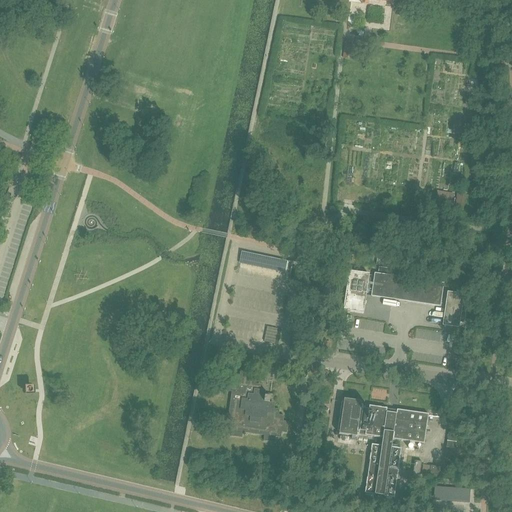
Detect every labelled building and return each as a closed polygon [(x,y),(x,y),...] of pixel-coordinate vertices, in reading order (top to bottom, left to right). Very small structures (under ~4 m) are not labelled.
[(443,193),(441,205),(453,208),(456,196),(443,193)] [(453,217),(461,219),(465,197),(458,196),(453,217)] [(287,264),(242,255),(240,265),(289,276),(291,265),(287,264)] [(377,258),(375,265),(387,267),(388,259),(377,258)] [(391,299),(396,269),(379,267),(378,274),(375,273),(372,296),(391,299)] [(364,314),(369,275),(362,274),(363,269),(362,269),(360,269),(359,269),(359,274),(349,272),(344,311),(364,314)] [(408,301),(413,272),(396,269),(391,299),(408,301)] [(445,276),(413,272),(408,301),(440,306),(445,276)] [(463,294),(447,292),(442,325),(459,328),(459,323),(464,323),(465,312),(461,312),(463,294)] [(452,366),(454,366),(462,368),(465,348),(455,346),(452,366)] [(249,434),(259,435),(265,436),(264,441),(275,443),(276,438),(281,438),(282,433),(287,433),(289,422),(284,421),(284,415),(279,415),(280,410),(269,408),(270,399),(272,400),(273,395),(271,394),(267,394),(258,393),(259,387),(255,386),(256,378),(250,378),(251,373),(240,371),(240,376),(234,375),(233,381),(228,380),(226,391),(232,392),(231,397),(230,408),(229,412),(224,411),(222,424),(227,425),(227,430),(232,431),(231,437),(243,438),(243,433),(249,434)] [(338,427),(337,431),(341,432),(340,434),(340,435),(357,437),(357,434),(373,437),(382,438),(383,437),(384,438),(383,447),(381,446),(371,444),(364,494),(394,498),(397,479),(399,480),(401,468),(398,467),(401,449),(391,447),(391,448),(389,448),(390,439),(392,439),(402,441),(424,444),(428,414),(399,410),(397,410),(396,414),(386,412),(387,408),(369,406),(363,405),(361,405),(362,403),(362,402),(345,399),(345,400),(345,402),(341,402),(338,427)] [(460,419),(459,418),(451,417),(444,467),(432,466),(430,477),(446,479),(456,481),(461,449),(456,448),(460,419)] [(511,480),(511,444),(505,443),(502,480),(503,480),(511,480)] [(413,471),(412,479),(419,480),(422,461),(419,461),(415,460),(413,471)] [(434,487),(433,501),(469,503),(470,490),(434,487)]
